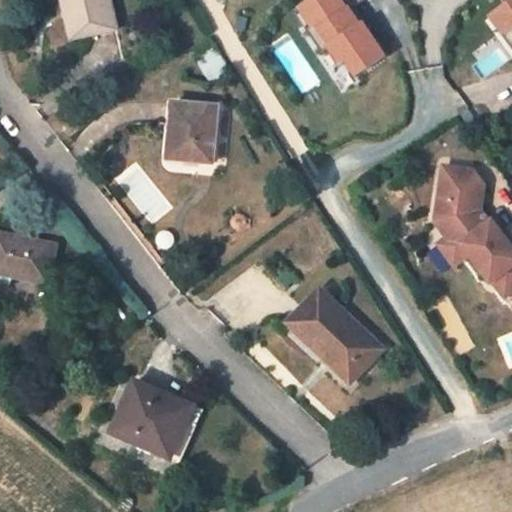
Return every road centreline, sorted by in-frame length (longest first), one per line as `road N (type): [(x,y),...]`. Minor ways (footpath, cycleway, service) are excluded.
road 1 (residential): [(0,97),(185,322),(356,487)]
road 2 (residential): [(356,487),(511,417)]
